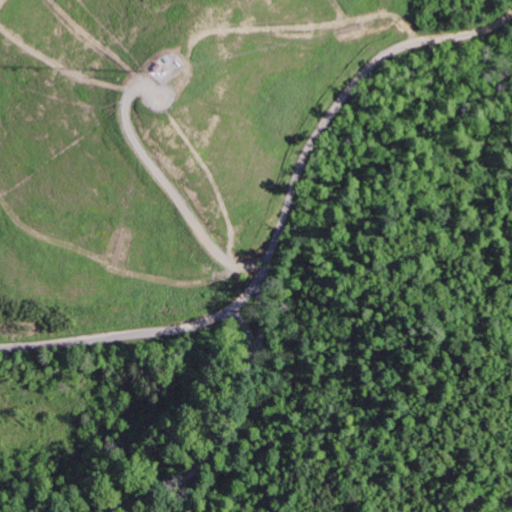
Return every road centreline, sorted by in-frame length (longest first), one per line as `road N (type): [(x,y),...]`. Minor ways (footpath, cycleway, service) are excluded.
road 1 (residential): [(0,348),(193,325),(256,292),(276,260),(316,146),(377,63),(416,40),(487,32),(511,12)]
road 2 (residential): [(110,511),(200,463),(225,430),(269,336),(270,272)]
